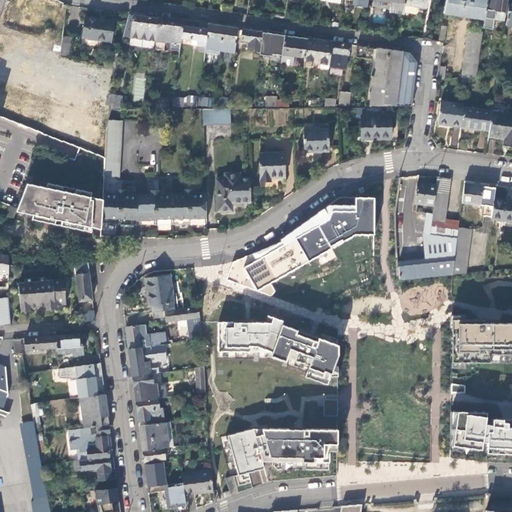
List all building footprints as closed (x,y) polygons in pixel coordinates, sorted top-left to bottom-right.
[(380,0),(392,2),(391,7),(391,12),(404,14),(404,11),(406,0),(380,0)] [(418,11),(419,5),(426,7),(427,0),(406,0),(404,11),(415,13),(418,11)] [(445,0),(443,12),(484,19),(486,0),(445,0)] [(504,20),(506,0),(486,0),(484,19),(483,27),(492,29),(494,19),(504,20)] [(142,16),(133,14),(130,37),(155,40),(158,18),(142,16)] [(83,38),(111,42),(114,21),(86,17),(83,38)] [(158,18),(155,40),(165,42),(180,44),(181,38),(184,20),(170,18),(158,17),(158,18)] [(204,52),(208,24),(194,22),(190,21),(188,21),(184,20),(181,38),(198,40),(197,46),(199,46),(199,51),(204,52)] [(220,51),(223,26),(214,25),(208,24),(204,52),(219,54),(220,51)] [(234,52),(237,29),(229,27),(223,26),(220,51),(234,52)] [(250,30),(242,29),(241,40),(248,41),(248,49),(260,50),(262,32),(250,30)] [(478,58),(482,31),(468,29),(464,56),(478,58)] [(262,32),(260,50),(262,51),(263,52),(279,54),(277,62),(281,63),(285,35),(274,33),(262,32)] [(294,36),(285,35),(281,63),(293,65),(294,55),(305,57),(307,38),(294,36)] [(70,38),(62,36),(61,46),(60,54),(60,57),(68,58),(70,38)] [(329,64),(332,41),(320,40),(307,38),(305,57),(304,60),(329,64)] [(348,54),(349,44),(339,42),(332,41),(329,64),(329,66),(347,69),(348,54)] [(180,44),(165,42),(168,51),(179,53),(180,44)] [(377,48),(356,45),(355,56),(376,59),(377,48)] [(382,48),(377,48),(376,59),(374,68),(367,105),(409,105),(411,105),(416,62),(412,57),(409,52),(382,48)] [(476,75),(478,58),(464,56),(461,77),(476,75)] [(143,101),(145,73),(135,73),(133,100),(143,101)] [(109,95),(108,103),(112,104),(111,108),(120,108),(122,97),(109,95)] [(213,100),(212,104),(228,106),(229,97),(214,95),(213,100)] [(349,105),(350,95),(341,95),(339,105),(349,105)] [(174,98),(172,107),(197,107),(198,98),(198,96),(188,96),(185,98),(174,98)] [(266,96),(264,106),(276,106),(276,99),(277,96),(266,96)] [(213,100),(198,98),(197,107),(201,107),(212,107),(212,104),(213,100)] [(463,107),(464,104),(441,101),(439,124),(461,127),(463,107)] [(212,107),(201,107),(202,121),(228,121),(228,106),(212,107)] [(489,130),(491,110),(463,107),(461,127),(489,130)] [(511,113),(491,110),(489,130),(488,135),(504,138),(503,146),(511,146),(511,113)] [(378,137),(378,138),(389,138),(389,115),(359,115),(359,137),(378,137)] [(123,119),(109,118),(107,126),(105,158),(104,175),(118,176),(123,119)] [(450,138),(457,140),(460,129),(454,127),(450,138)] [(303,129),(305,152),(329,150),(328,128),(303,129)] [(259,152),(261,180),(272,179),(272,177),(285,176),(284,150),(259,152)] [(251,202),(250,175),(233,176),(233,172),(226,173),(226,177),(217,177),(218,210),(232,210),(231,203),(251,202)] [(450,179),(437,177),(436,184),(434,205),(433,213),(430,234),(457,237),(458,227),(459,223),(445,221),(450,179)] [(436,184),(418,182),(415,203),(417,203),(434,205),(436,184)] [(102,221),(103,199),(91,197),(92,192),(77,189),(76,194),(62,192),(63,186),(48,183),(47,188),(31,185),(29,195),(37,197),(36,202),(35,202),(35,203),(36,204),(34,215),(41,216),(40,221),(55,224),(56,219),(62,220),(70,222),(69,227),(84,230),(84,229),(85,225),(93,227),(101,229),(102,221)] [(103,199),(102,221),(119,222),(137,223),(155,223),(173,222),(190,222),(207,221),(206,191),(192,192),(192,194),(185,194),(185,192),(175,192),(175,183),(168,183),(168,192),(158,193),(158,195),(152,195),(152,193),(148,193),(138,193),(124,192),(124,195),(117,194),(118,192),(103,191),(103,199)] [(489,186),(464,183),(462,202),(461,202),(485,205),(489,186)] [(29,195),(31,185),(27,184),(17,209),(16,211),(34,215),(36,204),(35,203),(35,202),(36,202),(37,197),(29,195)] [(495,187),(489,186),(485,205),(483,215),(491,216),(494,198),(495,187)] [(226,280),(271,296),(275,291),(270,283),(355,234),(374,234),(374,198),(356,197),(355,206),(329,205),(281,240),(282,242),(233,262),(226,280)] [(491,216),(491,218),(511,221),(511,200),(494,198),(491,216)] [(8,218),(13,219),(16,211),(17,209),(12,207),(8,218)] [(433,213),(426,213),(423,234),(430,234),(433,213)] [(105,233),(115,234),(116,227),(106,226),(105,233)] [(458,227),(457,237),(452,274),(465,272),(471,228),(458,227)] [(457,237),(430,234),(423,234),(426,259),(398,262),(399,280),(452,274),(457,237)] [(0,271),(9,273),(9,255),(0,253),(0,271)] [(82,301),(92,300),(88,273),(89,273),(88,262),(74,264),(80,306),(83,305),(82,301)] [(151,305),(152,312),(165,311),(173,309),(169,275),(145,278),(148,305),(151,305)] [(19,284),(21,307),(30,307),(47,305),(64,304),(67,304),(65,279),(48,281),(45,277),(26,279),(25,283),(19,284)] [(0,298),(0,326),(11,325),(8,298),(0,298)] [(188,337),(201,335),(198,306),(173,309),(165,311),(166,319),(166,322),(178,320),(187,319),(189,331),(187,331),(188,337)] [(165,311),(152,312),(154,321),(166,319),(165,311)] [(82,321),(96,319),(95,312),(81,314),(82,321)] [(511,318),(451,318),(451,321),(450,361),(511,362),(511,418),(488,417),(488,411),(449,411),(449,458),(487,463),(511,463),(511,318)] [(187,319),(178,320),(180,338),(188,337),(187,331),(189,331),(187,319)] [(218,359),(266,359),(272,361),(308,374),(306,379),(328,387),(332,378),(338,379),(340,349),(283,330),(285,325),(273,322),(272,326),(258,325),(218,324),(218,359)] [(138,325),(141,347),(149,346),(147,335),(145,324),(138,325)] [(138,325),(126,326),(130,348),(141,347),(138,325)] [(87,332),(56,336),(57,347),(58,352),(73,351),(73,355),(83,354),(82,339),(88,338),(87,332)] [(165,333),(147,335),(149,346),(167,343),(165,333)] [(57,347),(56,336),(25,338),(26,349),(57,347)] [(21,338),(13,339),(15,352),(22,353),(21,338)] [(141,347),(130,348),(133,376),(151,374),(149,362),(149,361),(149,354),(170,350),(169,343),(167,343),(149,346),(141,347)] [(0,414),(6,417),(7,413),(9,414),(10,413),(4,411),(9,396),(6,367),(0,364),(0,414)] [(197,393),(204,392),(204,379),(204,367),(195,368),(197,393)] [(151,374),(133,376),(137,401),(159,398),(167,397),(165,386),(157,387),(157,383),(154,383),(153,373),(151,374)] [(80,397),(98,395),(95,375),(76,378),(79,398),(80,397)] [(98,395),(80,397),(84,428),(109,425),(105,394),(98,395)] [(159,398),(137,401),(139,421),(140,421),(147,420),(148,425),(165,422),(164,408),(161,409),(159,398)] [(337,416),(337,400),(324,400),(324,416),(337,416)] [(33,415),(43,414),(41,403),(32,404),(32,405),(33,415)] [(40,511),(50,511),(34,422),(21,423),(38,511),(40,511)] [(148,425),(140,426),(143,451),(167,448),(169,447),(165,422),(148,425)] [(84,428),(68,430),(70,441),(69,441),(70,450),(78,449),(79,460),(109,457),(113,456),(112,446),(108,447),(106,436),(104,436),(104,433),(110,433),(109,425),(84,428)] [(305,428),(264,428),(252,428),(215,439),(225,478),(275,464),(275,460),(286,460),(285,469),(336,470),(337,462),(337,428),(305,428)] [(167,448),(143,451),(145,462),(166,459),(165,455),(168,454),(167,448)] [(112,479),(109,457),(79,460),(75,461),(77,471),(100,468),(101,480),(106,479),(107,489),(117,487),(116,478),(112,479)] [(163,462),(145,465),(147,477),(148,487),(166,484),(163,462)] [(205,493),(212,492),(210,471),(181,474),(182,483),(184,493),(203,491),(205,493)] [(182,483),(165,485),(168,507),(186,505),(184,493),(182,483)] [(94,490),(98,511),(112,511),(112,502),(113,501),(119,500),(118,494),(117,487),(107,489),(94,490)]
